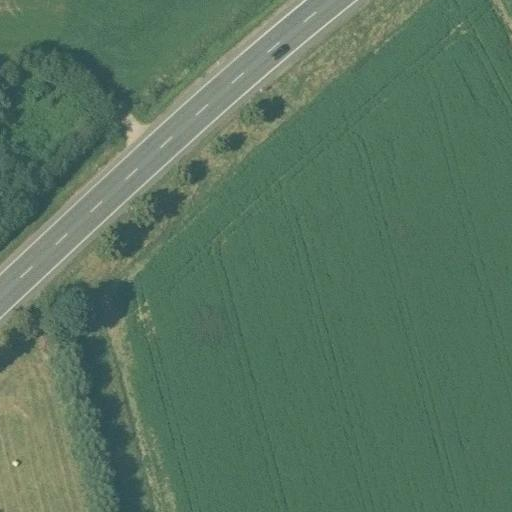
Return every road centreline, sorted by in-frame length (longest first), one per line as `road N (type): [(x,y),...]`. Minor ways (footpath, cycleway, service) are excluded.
road 1 (secondary): [(336,0),(194,116),(0,297)]
road 2 (track): [(156,152),(78,71),(44,57),(0,57)]
